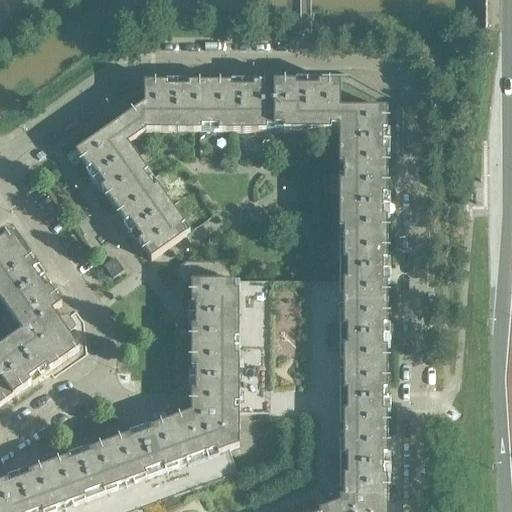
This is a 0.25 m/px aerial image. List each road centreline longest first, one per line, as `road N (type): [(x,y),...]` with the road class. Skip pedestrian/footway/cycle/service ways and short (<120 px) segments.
road 1 (residential): [(419,511),(413,92),(388,63),(147,63),(0,161)]
road 2 (residential): [(0,446),(100,376),(107,334),(0,173)]
road 3 (tertiary): [(511,253),(499,376),(505,511)]
